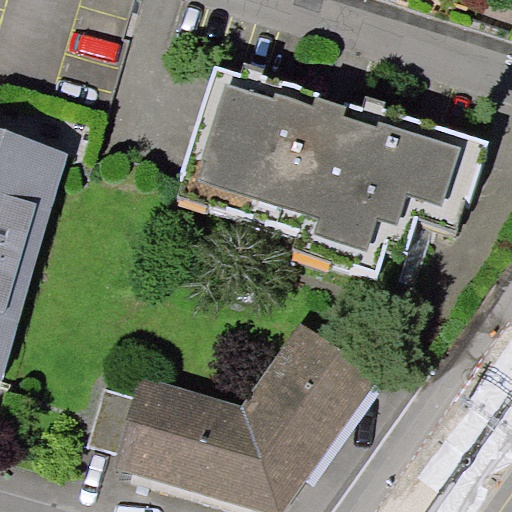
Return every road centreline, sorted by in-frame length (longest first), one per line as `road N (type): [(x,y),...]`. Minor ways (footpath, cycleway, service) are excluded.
road 1 (residential): [(511,282),(348,511)]
road 2 (residential): [(253,0),(511,80)]
